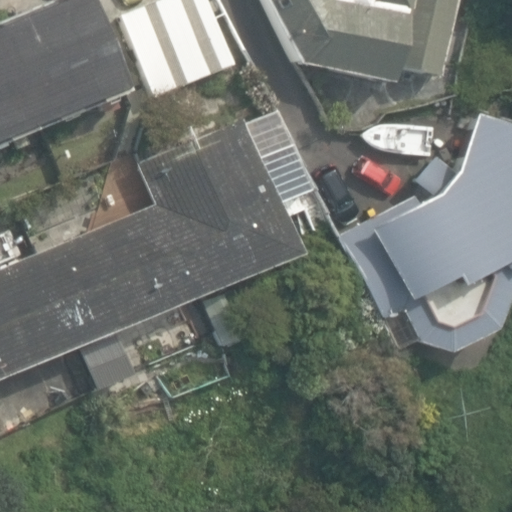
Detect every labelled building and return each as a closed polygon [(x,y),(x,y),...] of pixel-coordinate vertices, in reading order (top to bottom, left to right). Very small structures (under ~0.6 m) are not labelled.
[(0,137),(2,137),(3,140),(30,129),(28,125),(50,117),(52,122),(74,113),(72,108),(95,99),(97,103),(123,93),(86,0),(66,0),(0,26),(0,137)] [(156,0),(119,16),(152,97),(230,65),(202,0),(156,0)] [(260,0),(292,66),(382,85),(387,68),(431,77),(449,0),(260,0)] [(301,192),(268,112),(236,125),(235,121),(131,164),(148,205),(0,266),(0,377),(195,296),(218,350),(249,337),(226,283),(293,255),(271,204),(301,192)] [(412,193),(330,237),(373,322),(389,313),(405,345),(435,352),(485,331),(507,279),(511,279),(511,141),(463,124),(444,172),(428,158),(406,182),(412,193)]
